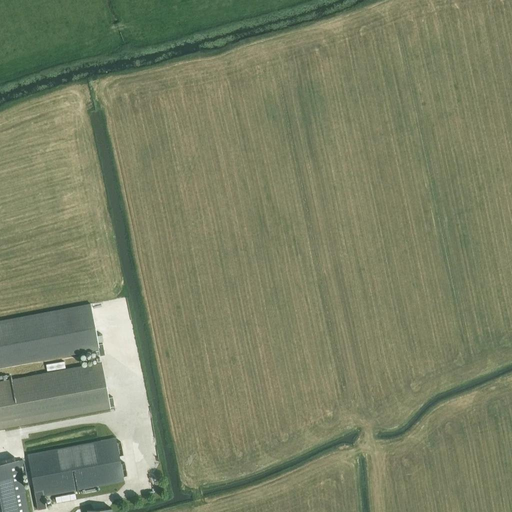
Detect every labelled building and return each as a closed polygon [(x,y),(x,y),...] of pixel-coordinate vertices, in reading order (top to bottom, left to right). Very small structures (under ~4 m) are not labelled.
[(90,304),(0,321),(0,366),(98,348),(98,350),(95,351),(96,355),(99,354),(99,356),(105,355),(102,343),(98,344),(90,304)] [(101,362),(0,381),(0,428),(110,408),(109,407),(114,406),(113,397),(108,398),(101,362)] [(106,440),(27,455),(37,509),(45,508),(43,496),(125,481),(118,438),(106,440)] [(26,511),(16,457),(0,460),(0,511),(26,511)] [(55,497),(56,502),(76,499),(75,493),(55,497)]
